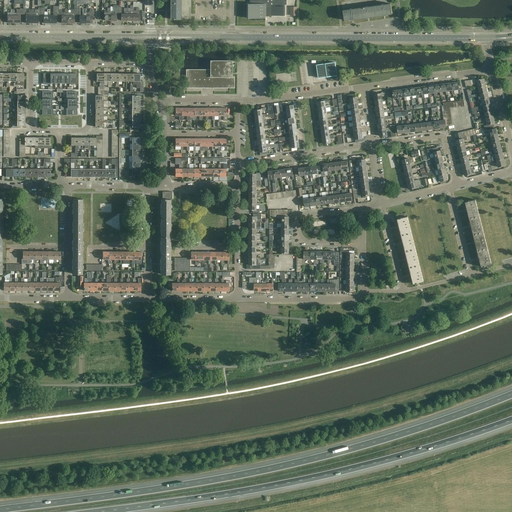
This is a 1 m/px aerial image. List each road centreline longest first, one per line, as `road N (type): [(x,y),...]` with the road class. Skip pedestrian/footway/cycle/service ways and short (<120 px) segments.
road 1 (motorway): [(511,394),(281,466),(0,509)]
road 2 (motorway): [(96,511),(304,479),(511,419)]
road 3 (tertiary): [(486,39),(231,38)]
road 4 (residential): [(363,242),(296,235),(299,217),(363,208)]
road 5 (tertiary): [(150,38),(0,38)]
road 6 (residential): [(237,163),(371,144)]
road 7 (residential): [(236,299),(352,300),(363,292)]
road 8 (residential): [(237,100),(365,87)]
road 9 (residential): [(365,87),(490,70)]
road 10 (residential): [(371,144),(441,135),(457,184)]
